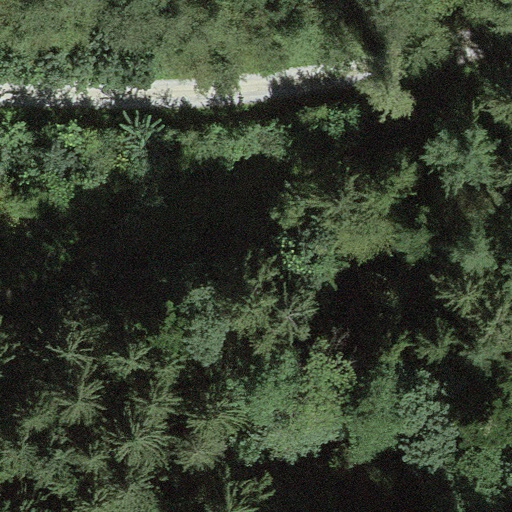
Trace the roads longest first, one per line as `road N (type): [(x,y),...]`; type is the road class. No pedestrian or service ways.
road 1 (track): [(470,57),(372,148),(0,292)]
road 2 (track): [(0,85),(282,84),(470,57),(511,37)]
